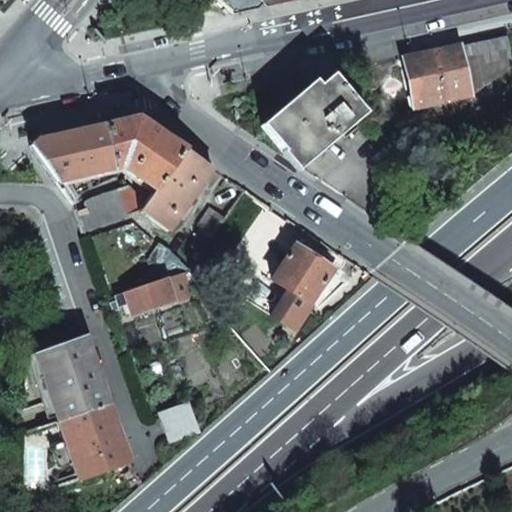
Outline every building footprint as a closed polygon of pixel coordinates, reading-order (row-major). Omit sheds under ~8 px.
[(217,0),(233,15),(247,12),(257,0),(258,0),(263,5),(267,0),(217,0)] [(458,47),(469,97),(511,67),(506,37),(458,47)] [(404,59),(414,109),(469,97),(458,47),(404,59)] [(285,151),(300,169),(363,115),(331,76),(294,107),(289,102),(259,126),(282,153),(285,151)] [(29,147),(55,183),(120,168),(154,192),(185,151),(136,118),(104,125),(36,140),(29,147)] [(140,213),(167,232),(211,169),(185,151),(154,192),(145,205),(140,213)] [(74,215),(81,234),(140,213),(145,205),(128,187),(83,205),(86,210),(74,215)] [(271,317),(283,325),(287,319),(292,322),(295,318),(298,320),(330,271),(293,247),(271,281),(288,292),(271,317)] [(127,306),(131,316),(188,296),(181,274),(123,294),(127,306)] [(113,298),(117,308),(127,306),(123,294),(113,298)] [(104,406),(82,340),(34,357),(57,423),(104,406)] [(23,358),(29,355),(26,345),(19,348),(23,358)] [(156,415),(167,445),(197,434),(186,404),(156,415)] [(121,463),(118,447),(104,406),(57,423),(64,443),(70,463),(76,480),(121,463)] [(55,468),(70,463),(64,443),(48,449),(55,468)]
